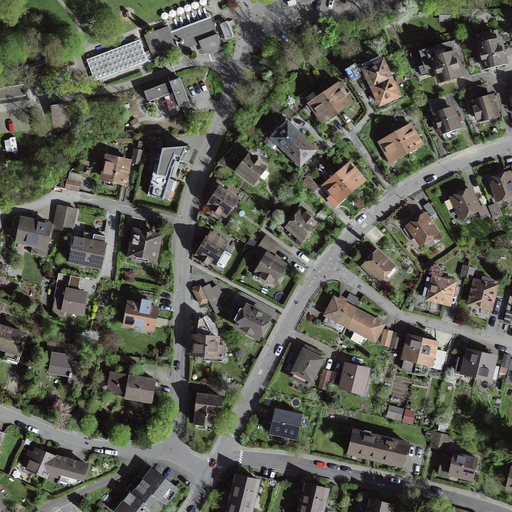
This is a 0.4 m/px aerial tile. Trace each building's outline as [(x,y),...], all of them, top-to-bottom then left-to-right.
[(155,59),(199,43),(202,50),(208,48),(209,51),(221,46),(212,22),(171,38),(168,28),(146,36),(155,59)] [(476,37),(483,67),(503,63),(496,33),(476,37)] [(140,40),(86,60),(94,81),(148,61),(140,40)] [(433,63),(439,80),(460,74),(450,42),(419,51),(423,66),(433,63)] [(380,55),(360,64),(371,87),(391,78),(380,55)] [(72,57),(34,71),(37,79),(75,65),(72,57)] [(356,64),(345,70),(351,80),(362,74),(356,64)] [(144,92),(148,102),(174,92),(179,107),(187,104),(189,103),(180,78),(144,92)] [(399,95),(391,78),(371,87),(379,104),(399,95)] [(323,93),(337,113),(351,103),(338,83),(323,93)] [(0,100),(26,96),(25,88),(0,92),(0,100)] [(337,113),(323,93),(308,104),(322,123),(337,113)] [(479,119),(479,120),(496,115),(495,111),(500,109),(497,95),(491,97),(474,101),(475,107),(470,108),(472,114),(475,113),(477,119),(479,119)] [(444,96),(429,101),(434,115),(435,114),(437,119),(433,120),(436,128),(439,127),(442,134),(459,129),(452,108),(448,109),(444,96)] [(66,104),(51,106),(55,128),(69,126),(66,104)] [(284,119),(269,134),(286,151),(301,136),(284,119)] [(395,133),(406,153),(422,144),(410,124),(395,133)] [(395,133),(378,142),(390,162),(406,153),(395,133)] [(301,136),(286,151),(300,165),(315,150),(301,136)] [(155,163),(150,186),(153,187),(151,196),(162,198),(162,199),(163,200),(173,167),(176,162),(179,164),(186,147),(162,149),(159,164),(155,163)] [(135,149),(131,162),(140,164),(143,150),(140,149),(139,150),(135,149)] [(238,170),(255,183),(260,177),(258,175),(263,168),(259,165),(261,162),(255,158),(253,161),(248,157),(238,170)] [(127,169),(128,163),(108,158),(103,177),(124,182),(126,173),(128,174),(129,170),(127,169)] [(350,162),(336,174),(351,191),(365,180),(350,162)] [(305,167),(295,176),(300,182),(311,172),(305,167)] [(511,182),(509,173),(490,179),(496,198),(511,193),(511,182)] [(322,186),(337,203),(351,191),(336,174),(322,186)] [(216,193),(210,203),(214,206),(212,210),(219,214),(221,211),(226,214),(231,207),(233,208),(237,201),(219,190),(225,181),(219,177),(210,189),(216,193)] [(307,177),(302,182),(311,192),(317,187),(307,177)] [(66,188),(78,190),(80,183),(68,180),(66,188)] [(460,216),(478,208),(470,189),(452,198),(460,216)] [(436,213),(428,202),(421,207),(425,213),(428,218),(436,213)] [(499,214),(495,204),(489,206),(493,216),(499,214)] [(72,230),(76,209),(58,205),(54,224),(63,226),(62,228),(72,230)] [(485,205),(478,208),(483,217),(489,214),(485,205)] [(304,240),(305,241),(316,228),(313,226),(315,223),(308,217),(311,215),(307,211),(303,216),(299,213),(287,227),(292,231),(288,235),(299,245),(304,240)] [(425,213),(402,228),(410,240),(415,237),(420,243),(438,231),(428,218),(425,213)] [(30,253),(44,256),(51,225),(21,218),(16,239),(33,243),(30,253)] [(161,234),(134,227),(127,253),(154,260),(161,234)] [(210,233),(197,254),(202,257),(200,260),(207,264),(209,261),(214,264),(214,263),(223,268),(231,255),(222,250),(223,249),(221,248),(225,241),(210,233)] [(74,238),(69,261),(78,263),(80,262),(101,266),(105,245),(98,243),(99,241),(105,242),(106,237),(94,234),(92,240),(93,240),(93,242),(74,238)] [(266,235),(258,246),(265,251),(257,264),(260,266),(266,255),(269,253),(276,243),(266,235)] [(377,251),(363,266),(378,280),(392,265),(377,251)] [(261,273),(258,278),(263,280),(264,278),(272,283),(276,276),(279,278),(286,267),(266,255),(260,266),(257,270),(261,273)] [(468,266),(463,265),(460,276),(465,277),(468,266)] [(475,268),(469,267),(466,277),(472,279),(475,268)] [(63,316),(64,310),(81,314),(86,294),(77,292),(80,278),(58,273),(53,299),(55,299),(52,314),(63,316)] [(443,280),(433,277),(433,279),(427,277),(423,296),(428,297),(428,299),(449,304),(454,282),(448,281),(449,278),(443,277),(443,280)] [(475,281),(470,303),(490,308),(496,286),(490,284),(491,279),(483,277),(482,282),(475,281)] [(200,286),(193,290),(200,304),(208,300),(200,286)] [(210,286),(203,289),(216,314),(222,310),(216,299),(222,295),(218,286),(212,290),(210,286)] [(347,326),(356,309),(361,300),(350,294),(346,300),(339,296),(338,300),(334,298),(325,315),(328,317),(325,324),(343,334),(347,326)] [(128,302),(123,324),(135,326),(135,323),(154,327),(158,307),(151,305),(152,301),(142,299),(141,303),(140,303),(140,304),(128,302)] [(269,318),(246,306),(244,308),(236,305),(231,314),(234,320),(238,322),(235,326),(259,338),(269,318)] [(356,309),(347,326),(355,331),(351,339),(361,344),(365,336),(375,341),(379,333),(378,332),(382,325),(374,320),(374,319),(356,309)] [(196,335),(195,335),(193,355),(205,356),(204,360),(222,361),(223,346),(216,345),(217,337),(211,336),(211,332),(203,317),(198,320),(196,335)] [(0,326),(0,347),(6,349),(3,358),(18,363),(27,335),(0,326)] [(381,343),(389,344),(391,332),(384,331),(381,343)] [(391,347),(398,349),(402,335),(394,333),(391,347)] [(422,339),(409,336),(403,358),(405,358),(402,369),(414,372),(422,339)] [(422,339),(414,372),(428,375),(430,368),(442,370),(446,354),(434,352),(436,343),(422,339)] [(80,387),(84,365),(76,363),(79,347),(48,342),(47,353),(46,353),(45,358),(51,358),(49,367),(61,369),(61,374),(69,375),(67,385),(80,387)] [(324,354),(305,345),(289,376),(309,386),(324,354)] [(475,353),(467,351),(465,359),(457,357),(453,373),(462,375),(463,372),(476,376),(482,351),(476,349),(475,353)] [(482,351),(476,376),(490,379),(490,378),(496,379),(499,367),(493,365),(495,357),(489,356),(489,352),(482,351)] [(511,356),(504,355),(502,366),(508,368),(511,356)] [(355,368),(346,365),(341,386),(363,391),(369,367),(361,366),(355,365),(355,368)] [(331,371),(324,369),(320,383),(327,385),(331,371)] [(116,392),(139,396),(138,400),(151,402),(153,390),(155,380),(147,378),(111,372),(109,380),(117,383),(116,392)] [(339,374),(332,372),(330,379),(337,381),(339,374)] [(223,398),(197,395),(195,412),(196,412),(195,423),(213,425),(215,414),(219,414),(223,398)] [(85,419),(87,406),(79,405),(77,418),(85,419)] [(402,409),(390,406),(388,416),(400,419),(402,409)] [(302,414),(274,407),(269,434),(296,440),(302,414)] [(448,425),(440,423),(438,430),(446,432),(448,425)] [(353,430),(348,452),(403,466),(409,443),(353,430)] [(449,436),(434,432),(431,447),(446,450),(449,436)] [(46,477),(48,474),(55,456),(36,448),(34,453),(29,451),(25,460),(30,462),(27,469),(46,477)] [(451,474),(473,479),(477,459),(454,453),(454,457),(445,455),(440,474),(450,476),(451,474)] [(55,456),(48,474),(78,482),(83,480),(87,465),(55,456)] [(130,491),(116,508),(120,511),(156,511),(176,487),(161,475),(158,479),(149,471),(136,488),(132,494),(130,491)] [(250,511),(258,480),(236,474),(226,511),(250,511)] [(300,485),(277,481),(274,497),(298,501),(300,485)] [(322,511),(328,488),(306,483),(298,511),(322,511)] [(391,511),(393,504),(370,499),(366,511),(391,511)]
